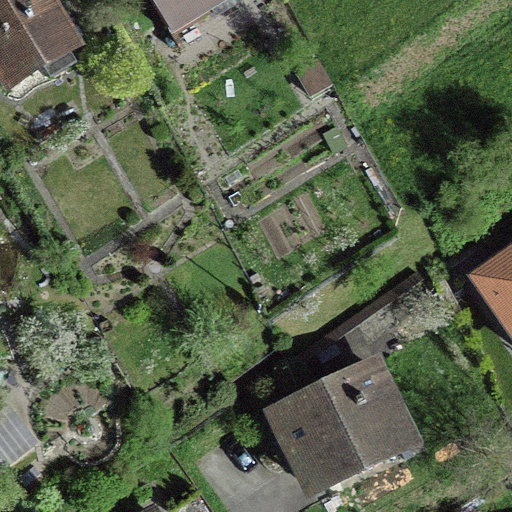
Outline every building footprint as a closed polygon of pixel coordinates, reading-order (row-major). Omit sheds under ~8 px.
[(40,0),(0,0),(0,87),(9,104),(77,66),(40,0)] [(225,0),(129,0),(161,55),(234,14),(225,0)] [(511,258),(482,280),(511,324),(511,258)] [(370,373),(280,418),(326,511),(328,511),(417,468),(370,373)] [(171,511),(160,490),(114,511),(171,511)]
